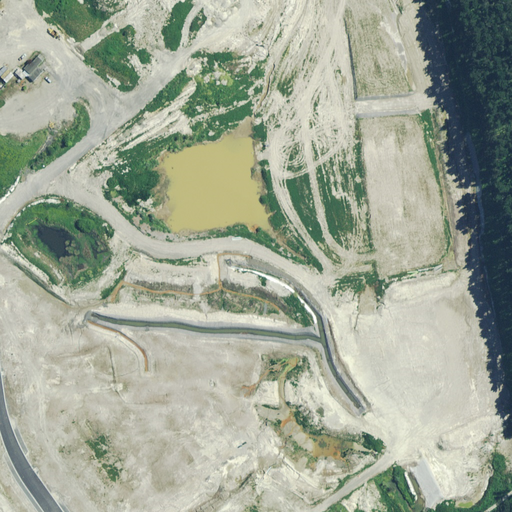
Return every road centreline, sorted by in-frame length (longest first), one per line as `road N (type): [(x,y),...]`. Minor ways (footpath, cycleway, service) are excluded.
road 1 (tertiary): [(0,219),(130,106)]
road 2 (tertiary): [(53,511),(13,451),(0,400)]
road 3 (unknown): [(172,511),(235,482),(266,494),(279,511)]
